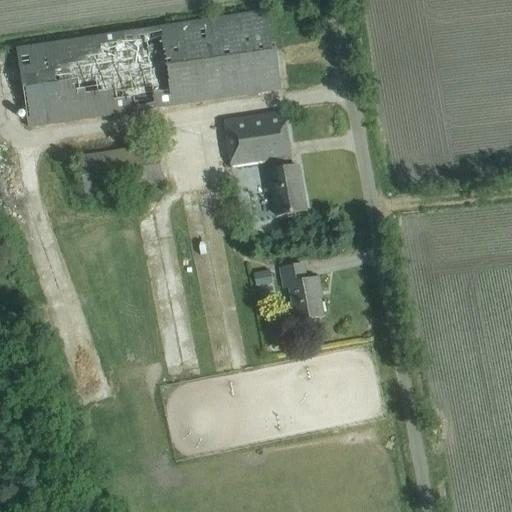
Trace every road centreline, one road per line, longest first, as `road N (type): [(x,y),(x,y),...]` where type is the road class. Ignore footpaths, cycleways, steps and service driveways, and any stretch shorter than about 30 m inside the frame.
road 1 (unclassified): [(430,511),(335,0)]
road 2 (track): [(83,511),(14,321)]
road 3 (track): [(374,207),(511,192)]
